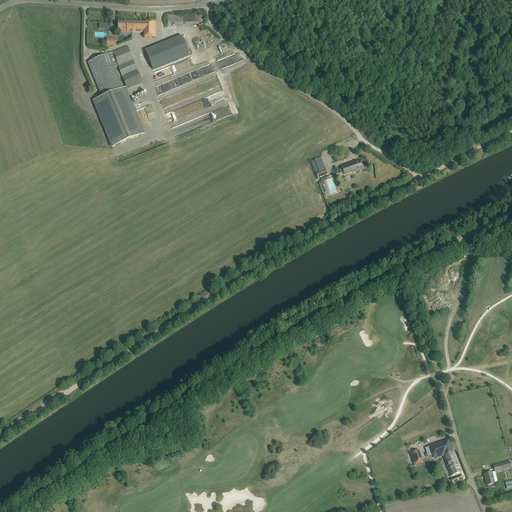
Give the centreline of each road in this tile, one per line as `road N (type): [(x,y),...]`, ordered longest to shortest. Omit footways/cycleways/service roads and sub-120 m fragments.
road 1 (track): [(19,511),(274,343),(511,215)]
road 2 (track): [(0,437),(210,296),(419,178)]
road 3 (unclassified): [(484,511),(409,295)]
road 4 (unclassified): [(0,9),(25,0),(164,9),(209,3)]
road 5 (unclassified): [(362,139),(214,28),(209,3)]
